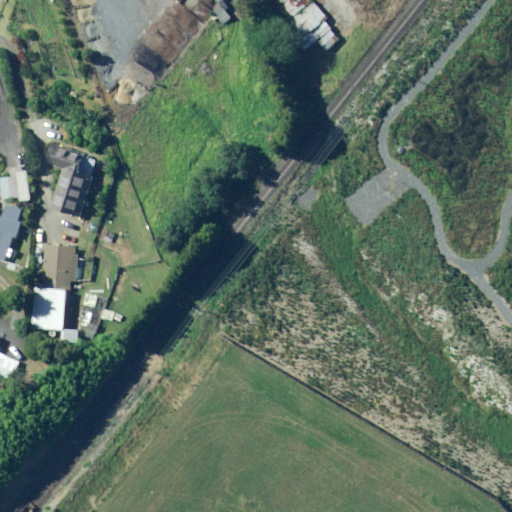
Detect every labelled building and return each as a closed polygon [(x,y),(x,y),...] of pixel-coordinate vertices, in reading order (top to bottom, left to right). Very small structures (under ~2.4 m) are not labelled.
[(274,0),(291,20),(284,25),(306,52),(315,44),(317,46),(319,45),(331,59),(337,55),(330,46),(342,36),(334,27),(332,29),(325,21),(328,19),(312,0),(274,0)] [(213,11),(223,24),(230,18),(220,5),(213,11)] [(307,69),(300,59),(296,52),(283,60),(294,77),(303,71),(307,69)] [(312,68),(306,74),(311,80),(326,66),(320,61),(312,68)] [(92,178),(93,177),(91,176),(96,161),(85,157),(85,155),(53,144),(48,158),(50,158),(49,163),(53,164),(53,165),(57,167),(61,168),(63,169),(51,207),(79,216),(92,178)] [(19,197),(19,201),(30,200),(26,170),(16,171),(16,177),(0,179),(0,178),(0,187),(2,199),(19,197)] [(12,227),(0,223),(0,260),(4,262),(4,260),(13,235),(12,235),(14,228),(12,227)] [(80,280),(81,273),(76,272),(78,255),(74,255),(75,248),(44,245),(42,276),(41,287),(69,290),(70,281),(75,282),(75,280),(80,280)] [(41,287),(36,287),(31,332),(65,335),(69,290),(41,287)]
